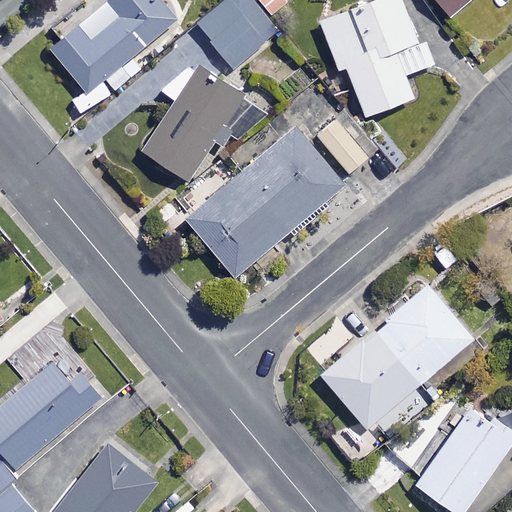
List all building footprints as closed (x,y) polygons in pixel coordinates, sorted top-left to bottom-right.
[(180,19),(164,0),(115,0),(111,3),(123,17),(94,41),(82,26),(54,50),(90,93),(108,79),(116,89),(130,77),(122,67),(180,19)] [(279,34),(253,0),(226,0),(199,21),(235,68),(279,34)] [(420,43),(402,0),(378,0),(323,23),(342,71),(349,68),(369,118),(417,98),(398,52),(420,43)] [(474,0),(438,0),(453,18),(474,0)] [(208,80),(186,64),(166,93),(178,101),(145,150),(192,182),(250,99),(213,73),(208,80)] [(378,151),(344,111),(318,133),(351,173),(378,151)] [(346,187),(298,130),(190,220),(238,278),(346,187)] [(475,339),(430,285),(324,375),(381,443),(431,401),(419,387),(475,339)] [(0,409),(0,461),(8,456),(18,468),(98,401),(61,357),(0,409)] [(464,511),(511,445),(511,428),(476,403),(418,484),(456,511),(464,511)] [(139,511),(161,483),(111,444),(58,511),(139,511)] [(0,491),(15,478),(2,464),(0,466),(0,491)] [(40,511),(16,483),(0,497),(0,511),(40,511)]
